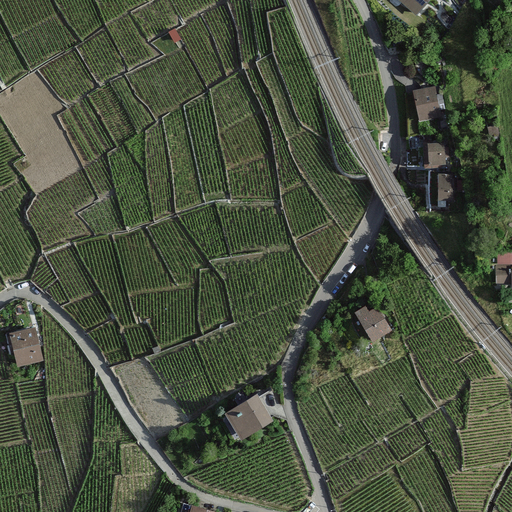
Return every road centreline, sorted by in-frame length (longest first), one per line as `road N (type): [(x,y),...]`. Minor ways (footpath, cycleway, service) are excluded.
road 1 (residential): [(329,511),(288,394),(291,354),(378,207),(395,159),(384,66),(360,0)]
road 2 (track): [(240,504),(208,496),(170,471),(50,304),(22,290),(0,298)]
